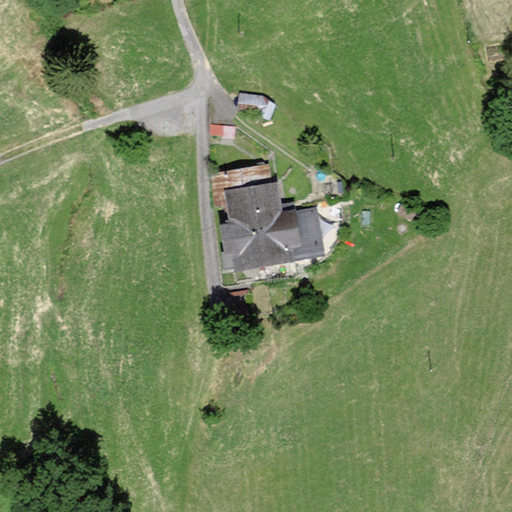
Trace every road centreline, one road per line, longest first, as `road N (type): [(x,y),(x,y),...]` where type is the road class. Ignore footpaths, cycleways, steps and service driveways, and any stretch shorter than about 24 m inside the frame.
road 1 (unclassified): [(0,159),(199,97),(205,79),(176,0)]
road 2 (track): [(303,165),(204,89)]
